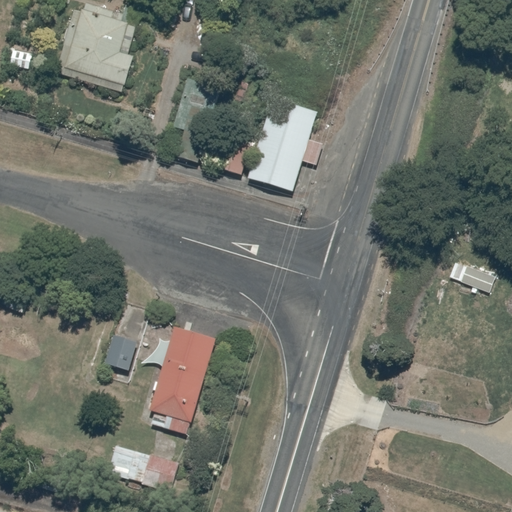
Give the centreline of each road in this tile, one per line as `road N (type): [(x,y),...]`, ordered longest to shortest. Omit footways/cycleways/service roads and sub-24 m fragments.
road 1 (unclassified): [(343,285),(0,174)]
road 2 (primary): [(343,285),(429,0)]
road 3 (primary): [(276,511),(343,285)]
